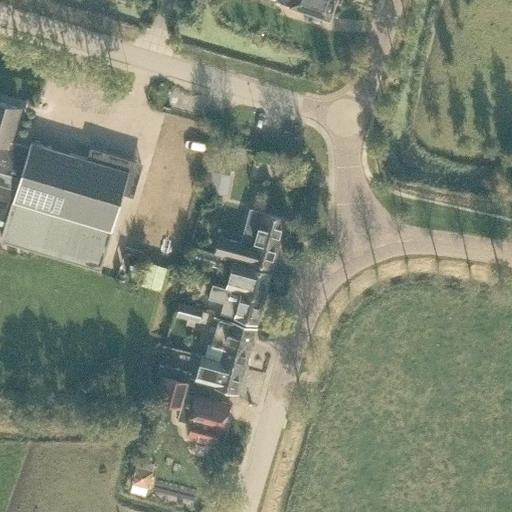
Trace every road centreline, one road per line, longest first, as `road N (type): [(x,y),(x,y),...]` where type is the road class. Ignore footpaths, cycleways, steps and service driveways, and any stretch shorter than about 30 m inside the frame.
road 1 (tertiary): [(349,118),(0,15)]
road 2 (secondary): [(243,511),(304,306),(336,268),(367,251)]
road 3 (secondary): [(511,254),(406,240),(367,251)]
road 4 (tertiary): [(367,251),(351,187),(349,118)]
road 5 (residential): [(349,118),(393,0)]
